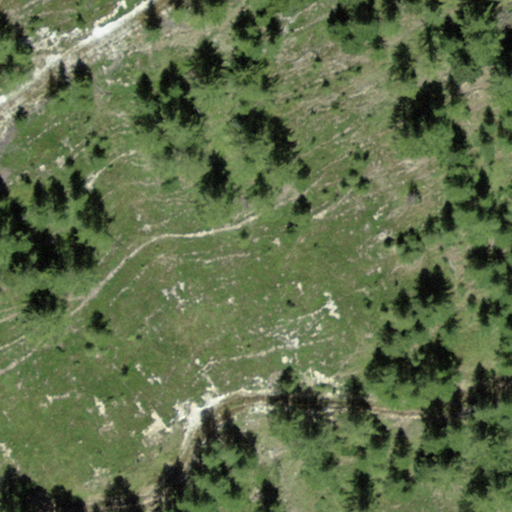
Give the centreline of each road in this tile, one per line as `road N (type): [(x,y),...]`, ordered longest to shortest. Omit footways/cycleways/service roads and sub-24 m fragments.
road 1 (track): [(511,345),(435,378),(241,390),(99,494),(0,506)]
road 2 (track): [(0,96),(133,0)]
